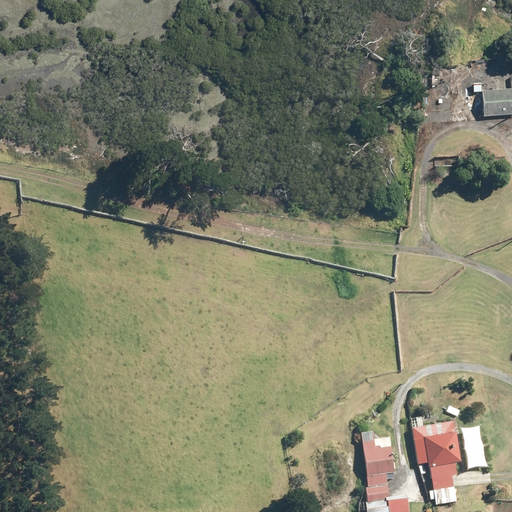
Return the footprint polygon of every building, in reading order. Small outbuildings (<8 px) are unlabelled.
[(511,90),(478,93),(480,119),(511,116),(511,90)] [(454,477),(452,466),(457,465),(455,454),(452,434),(451,435),(448,423),(409,430),(415,466),(424,464),(425,470),(427,470),(434,507),(435,507),(435,511),(455,511),(450,478),(454,477)] [(406,511),(405,497),(386,499),(384,476),(391,475),(387,449),(377,450),(377,447),(372,448),(370,433),(358,434),(365,489),(363,489),(364,501),(363,502),(364,511),(406,511)] [(347,490),(341,445),(317,448),(317,455),(315,455),(321,500),(340,498),(339,491),(347,490)] [(326,511),(326,500),(295,503),(296,511),(326,511)]
